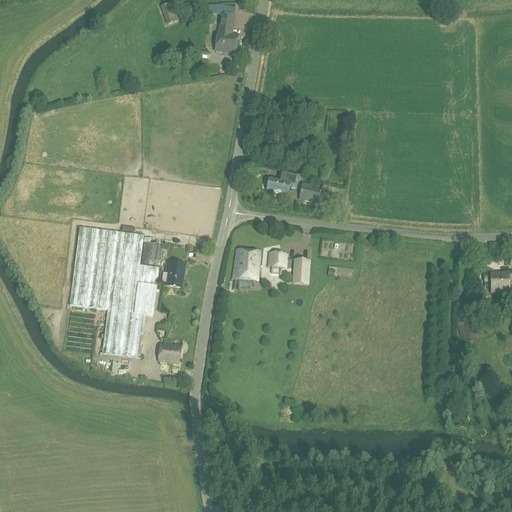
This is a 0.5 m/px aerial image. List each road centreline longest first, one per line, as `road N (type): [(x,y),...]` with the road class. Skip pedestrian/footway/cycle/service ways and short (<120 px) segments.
road 1 (unclassified): [(209,511),(195,392),(229,212)]
road 2 (unclassified): [(229,212),(449,238),(511,236)]
road 3 (track): [(511,498),(285,488),(243,511)]
road 4 (track): [(0,301),(55,385),(171,415),(197,433)]
road 5 (unclassified): [(229,212),(261,0)]
road 6 (track): [(79,0),(34,33),(7,71),(0,105)]
